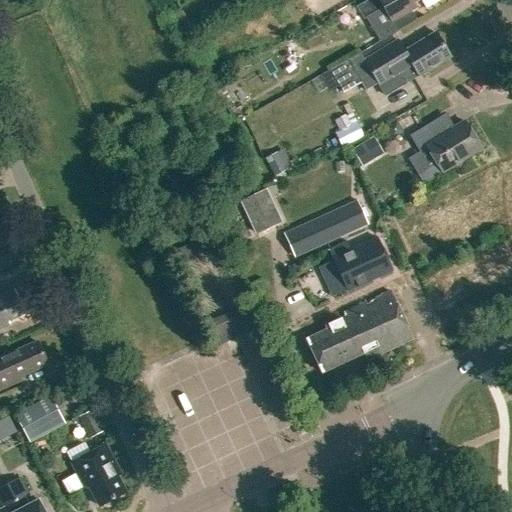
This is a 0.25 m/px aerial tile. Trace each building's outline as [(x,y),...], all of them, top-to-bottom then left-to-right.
[(367,0),(357,6),(364,19),(383,8),(396,31),(415,21),(409,11),(406,7),(413,3),(417,0),(367,0)] [(396,40),(363,60),(372,75),(378,85),(411,65),(417,76),(449,57),(434,32),(403,51),(396,40)] [(359,54),(322,74),(331,90),(339,85),(342,92),(372,75),(363,60),(359,54)] [(343,115),(332,120),(338,131),(349,125),(343,115)] [(410,134),(421,151),(427,147),(441,171),(481,147),(464,119),(448,129),(440,116),(410,134)] [(373,138),(352,150),(362,167),(383,155),(373,138)] [(276,153),(264,159),(273,178),(285,171),(276,153)] [(266,191),(240,203),(255,237),(281,225),(266,191)] [(323,198),(327,208),(342,202),(338,192),(323,198)] [(350,202),(277,236),(289,261),(361,227),(350,202)] [(377,236),(331,257),(347,290),(357,285),(361,293),(370,289),(366,281),(392,269),(377,236)] [(324,331),(306,339),(320,372),(362,352),(365,360),(411,338),(412,337),(390,290),(374,297),(370,289),(361,293),(364,302),(342,313),(344,317),(322,326),(324,331)] [(0,328),(9,324),(8,321),(24,314),(13,290),(0,295),(0,328)] [(0,358),(0,389),(20,380),(19,377),(47,364),(37,342),(0,358)] [(14,415),(28,441),(62,423),(49,397),(14,415)] [(103,433),(93,412),(79,419),(89,440),(103,433)] [(71,463),(84,486),(87,484),(98,505),(124,491),(113,472),(117,470),(104,446),(71,463)] [(43,511),(37,500),(29,505),(24,497),(28,495),(18,477),(0,487),(0,504),(2,508),(0,508),(0,511),(43,511)]
